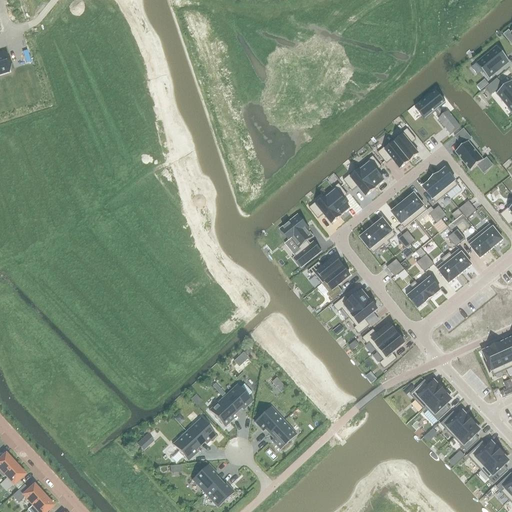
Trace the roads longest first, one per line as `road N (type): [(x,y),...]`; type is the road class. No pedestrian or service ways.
road 1 (residential): [(511,237),(441,151),(335,237),(419,334)]
road 2 (residential): [(419,334),(511,438)]
road 3 (residential): [(83,511),(0,421)]
